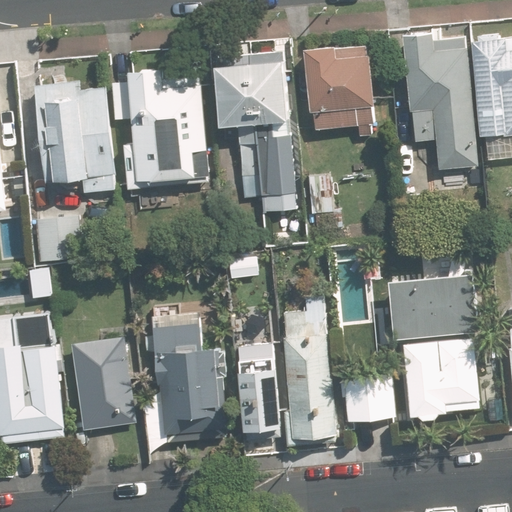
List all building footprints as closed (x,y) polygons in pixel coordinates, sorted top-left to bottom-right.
[(468,32),(409,37),(418,141),(438,139),(440,169),(479,166),(468,32)] [(511,34),(473,38),(481,131),(511,128),(511,34)] [(372,42),(308,49),(317,127),(381,120),(372,42)] [(284,60),(219,65),(223,126),(289,121),(284,60)] [(204,70),(132,76),(140,178),(211,173),(204,70)] [(106,79),(43,86),(53,182),(116,176),(106,79)] [(292,133),(258,136),(265,207),(299,203),(292,133)] [(338,168),(309,170),(313,224),(342,222),(338,168)] [(476,270),(391,278),(397,335),(482,327),(476,270)] [(327,307),(282,311),(293,434),(339,430),(327,307)] [(158,313),(165,432),(226,428),(220,343),(207,344),(204,310),(158,313)] [(56,312),(0,318),(0,400),(4,439),(70,432),(56,312)] [(476,333),(407,339),(413,412),(482,407),(476,333)] [(127,336),(74,343),(86,431),(139,424),(127,336)] [(275,345),(238,349),(246,428),(282,424),(275,345)] [(392,362),(345,367),(350,419),(397,414),(392,362)]
